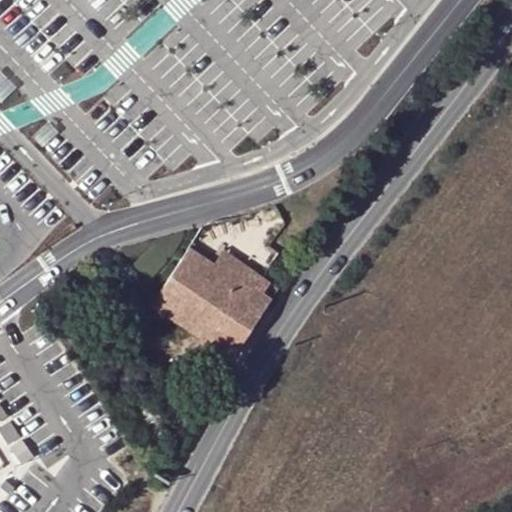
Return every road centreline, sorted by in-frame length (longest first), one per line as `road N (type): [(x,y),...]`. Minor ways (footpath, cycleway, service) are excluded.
road 1 (secondary): [(181,511),(292,310),(511,25)]
road 2 (unclassified): [(0,304),(89,240),(264,187),(316,161),(460,0)]
